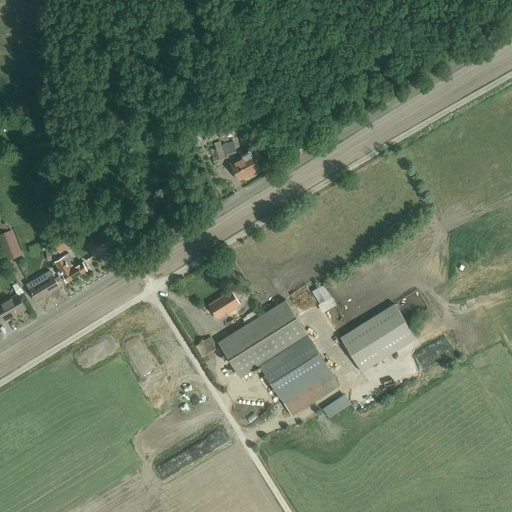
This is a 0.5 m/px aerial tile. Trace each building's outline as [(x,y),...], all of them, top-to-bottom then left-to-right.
[(222,143),(229,140),(225,129),(217,132),(222,143)] [(225,145),(222,146),(220,141),(214,143),(218,156),(212,157),(215,167),(221,165),(220,161),(229,159),(227,154),(236,151),(233,141),(225,144),(225,145)] [(304,144),(290,151),(292,156),(307,149),(304,144)] [(230,164),(239,179),(258,168),(249,152),(230,164)] [(0,225),(0,240),(8,261),(21,256),(11,230),(9,231),(6,223),(0,225)] [(106,233),(92,241),(100,253),(113,246),(106,233)] [(63,252),(72,246),(67,239),(58,246),(63,252)] [(52,251),(46,252),(47,262),(57,260),(56,254),(60,252),(57,248),(52,251)] [(63,258),(56,262),(67,281),(90,268),(86,260),(76,266),(69,253),(63,257),(63,258)] [(60,276),(54,280),(49,271),(26,284),(36,300),(59,287),(56,283),(62,279),(60,276)] [(324,285),(312,292),(319,304),(318,305),(322,313),(337,306),(332,297),(331,298),(324,285)] [(236,288),(209,305),(218,319),(241,305),(237,299),(241,296),(236,288)] [(0,305),(0,314),(4,321),(25,308),(17,295),(11,299),(10,298),(1,303),(2,304),(0,305)] [(261,365),(309,335),(293,311),(286,299),(217,342),(225,353),(229,361),(240,378),(260,366),(261,365)] [(394,303),(340,337),(362,372),(417,338),(394,303)] [(244,316),(247,322),(261,314),(258,308),(244,316)] [(261,365),(260,366),(281,399),(329,369),(309,335),(261,365)] [(213,345),(208,338),(196,346),(202,357),(215,349),(213,345)] [(329,369),(281,399),(292,416),(340,386),(329,369)] [(203,393),(199,385),(194,388),(188,379),(177,386),(187,403),(203,393)] [(356,386),(360,403),(375,400),(371,382),(356,386)] [(345,394),(323,408),(329,418),(351,403),(345,394)]
